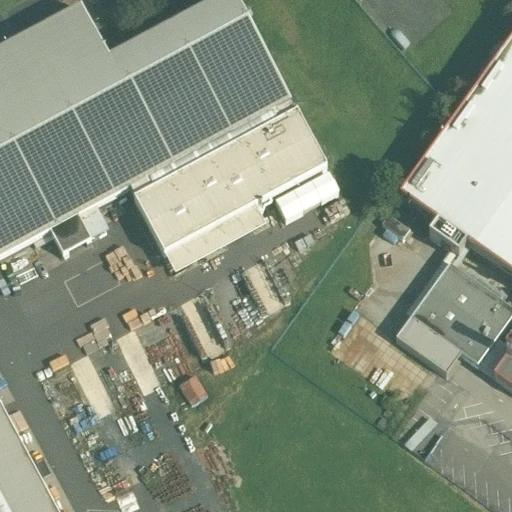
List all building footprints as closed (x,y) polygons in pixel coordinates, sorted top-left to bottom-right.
[(46,34),(0,58),(0,187),(32,248),(51,238),(79,223),(130,196),(292,110),(235,1),(118,63),(111,67),(74,87),(46,34)] [(103,53),(83,14),(46,34),(74,87),(111,67),(103,53)] [(511,47),(400,203),(466,250),(511,283),(511,47)] [(110,49),(103,53),(111,67),(118,63),(110,49)] [(292,110),(130,196),(136,206),(135,206),(165,263),(219,234),(225,247),(252,232),(246,220),(328,176),(298,120),(297,120),(292,110)] [(0,264),(32,248),(0,187),(0,264)] [(79,223),(51,238),(64,262),(91,247),(79,223)] [(466,250),(437,229),(429,240),(457,261),(466,250)] [(511,323),(511,315),(450,271),(412,324),(478,372),(511,323)] [(40,368),(63,361),(54,333),(31,340),(40,368)] [(511,359),(495,382),(511,394),(511,359)] [(201,382),(184,388),(190,407),(208,401),(201,382)] [(47,511),(0,423),(0,511),(47,511)]
